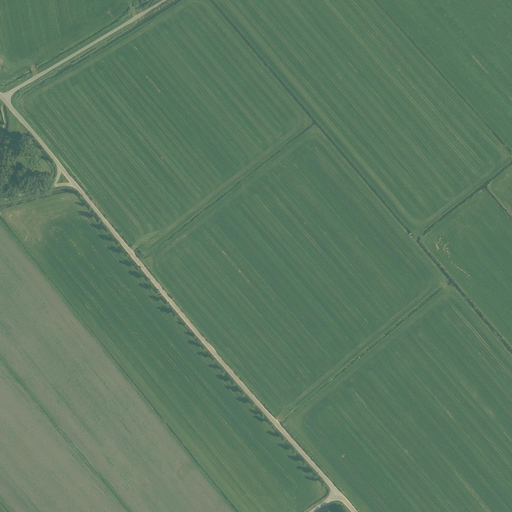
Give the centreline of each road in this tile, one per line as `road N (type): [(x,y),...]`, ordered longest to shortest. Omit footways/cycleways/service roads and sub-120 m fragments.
road 1 (unclassified): [(335,493),(76,186)]
road 2 (unclassified): [(3,99),(166,0)]
